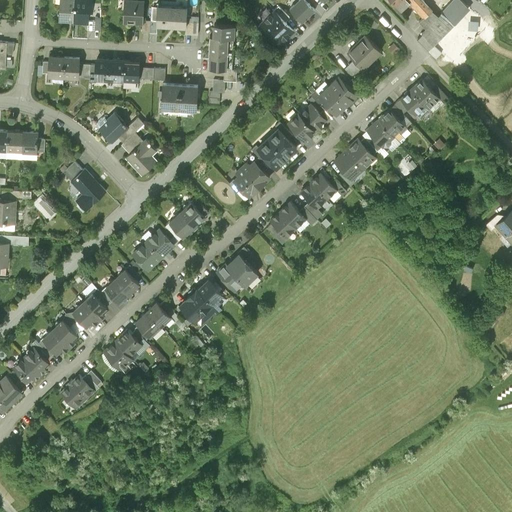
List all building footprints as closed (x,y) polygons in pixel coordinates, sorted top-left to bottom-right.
[(60,0),(59,19),(73,20),(74,0),(60,0)] [(74,0),(73,20),(87,20),(88,0),(74,0)] [(144,19),(144,0),(143,0),(124,0),(124,23),(143,24),(144,19)] [(298,0),(289,9),(302,22),(315,10),(305,0),(298,0)] [(391,0),(401,9),(409,1),(407,0),(391,0)] [(432,9),(423,0),(407,0),(409,1),(423,16),(424,17),(432,9)] [(462,0),(452,0),(438,15),(426,28),(421,33),(422,34),(417,39),(435,58),(441,52),(433,45),(455,24),(450,20),(465,3),(462,0)] [(157,24),(186,25),(187,25),(187,21),(188,7),(157,6),(157,20),(156,24),(157,24)] [(275,10),(285,21),(289,17),(278,6),(274,10),(275,10)] [(438,15),(432,9),(424,17),(423,16),(419,21),(426,28),(438,15)] [(270,32),(280,42),(293,30),(285,21),(275,10),(261,23),(262,23),(270,32)] [(198,22),(187,21),(187,25),(186,25),(186,33),(198,34),(198,22)] [(215,23),(214,35),(233,36),(234,24),(215,23)] [(266,36),(270,32),(262,23),(257,27),(266,36)] [(354,58),(363,68),(363,67),(362,66),(379,49),(381,51),(381,50),(366,34),(348,52),(354,58)] [(233,36),(214,35),(210,35),(209,51),(233,52),(233,36)] [(232,68),(233,52),(209,51),(208,67),(224,68),(232,68)] [(49,75),(63,75),(64,56),(50,56),(50,61),(49,72),(49,75)] [(63,75),(79,76),(80,57),(64,56),(63,75)] [(96,77),(108,78),(109,58),(96,58),(96,63),(96,77)] [(109,58),(108,78),(123,78),(124,59),(109,58)] [(363,68),(354,58),(344,68),(353,77),(363,68)] [(124,59),(123,78),(139,79),(139,77),(139,65),(140,60),(124,59)] [(154,66),(139,65),(139,77),(153,77),(154,66)] [(165,67),(154,66),(153,77),(153,78),(165,79),(165,67)] [(339,76),(347,84),(351,80),(338,66),(333,71),(338,76),(339,76)] [(237,69),(232,68),(224,68),(223,79),(225,80),(236,80),(237,69)] [(339,76),(338,76),(329,85),(346,104),(356,94),(347,84),(339,76)] [(431,87),(422,78),(410,89),(425,105),(428,108),(439,97),(440,97),(431,87)] [(223,79),(213,79),(212,91),(221,91),(224,91),(225,80),(223,79)] [(161,106),(161,113),(179,114),(179,108),(180,84),(163,83),(162,106),(161,106)] [(431,87),(440,97),(439,97),(443,101),(448,96),(435,83),(431,87)] [(180,84),(179,108),(196,108),(198,85),(180,84)] [(346,104),(329,85),(319,94),(319,95),(325,101),(336,113),(346,104)] [(320,105),(325,101),(319,95),(319,94),(315,89),(310,94),(320,105)] [(425,105),(410,89),(400,98),(409,108),(415,114),(416,113),(425,105)] [(212,91),(209,91),(209,102),(220,103),(221,91),(212,91)] [(403,113),(409,108),(400,98),(394,104),(403,113)] [(320,113),(311,104),(301,114),(315,129),(318,126),(322,126),(322,123),(325,119),(320,113)] [(394,104),(390,108),(401,121),(406,116),(403,113),(394,104)] [(428,108),(425,105),(416,113),(421,119),(430,110),(428,108)] [(390,108),(389,108),(378,119),(393,135),(398,131),(400,133),(407,127),(405,125),(401,121),(390,108)] [(320,113),(325,119),(328,122),(332,118),(324,109),(320,113)] [(101,129),(112,141),(118,135),(121,133),(129,125),(128,125),(125,122),(126,121),(124,119),(124,120),(115,111),(106,118),(109,121),(101,129)] [(315,129),(301,114),(298,111),(288,121),(296,129),(305,138),(315,129)] [(406,116),(401,121),(405,125),(409,120),(406,116)] [(393,135),(378,119),(367,129),(374,136),(383,146),(383,145),(387,146),(390,143),(390,139),(394,136),(393,135)] [(129,125),(121,133),(126,139),(135,130),(136,129),(131,123),(128,125),(129,125)] [(283,124),(278,128),(290,140),(294,136),(291,133),(283,124)] [(290,140),(278,128),(268,138),(286,157),(297,147),(290,140)] [(305,138),(296,129),(291,133),(294,136),(302,145),(308,140),(305,138)] [(8,130),(7,149),(22,150),(23,131),(8,130)] [(135,130),(126,139),(125,140),(133,149),(141,142),(144,140),(135,130)] [(23,131),(22,150),(37,151),(37,138),(38,132),(23,131)] [(404,137),(400,133),(398,131),(393,135),(394,136),(399,142),(404,137)] [(378,151),(383,146),(374,136),(369,141),(377,150),(378,151)] [(377,150),(369,141),(365,137),(360,141),(373,154),(377,150)] [(126,155),(142,173),(157,159),(148,150),(153,146),(150,142),(151,141),(150,140),(149,141),(146,138),(144,140),(141,142),(133,149),(126,155)] [(286,157),(268,138),(259,147),(258,147),(268,158),(276,166),(286,157)] [(360,141),(358,138),(346,149),(363,168),(375,157),(373,154),(360,141)] [(259,157),(263,162),(268,158),(258,147),(259,147),(256,144),(251,148),(259,157)] [(363,168),(346,149),(335,160),(341,167),(352,178),(363,168)] [(254,161),(264,171),(268,167),(263,162),(259,157),(254,161)] [(72,180),(84,169),(75,159),(63,171),(72,180)] [(264,171),(254,161),(250,164),(246,163),(241,167),(259,186),(269,177),(264,171)] [(259,186),(241,167),(237,171),(238,176),(234,179),(234,180),(241,188),(249,196),(259,186)] [(352,178),(341,167),(336,172),(349,186),(355,182),(352,178)] [(76,199),(86,209),(106,190),(85,168),(84,169),(72,180),(84,192),(76,199)] [(330,181),(321,172),(311,182),(327,198),(336,189),(337,189),(330,181)] [(330,181),(337,189),(336,189),(342,195),(347,191),(334,177),(330,181)] [(241,188),(234,180),(234,179),(229,183),(237,192),(241,188)] [(327,198),(311,182),(301,191),(309,201),(316,208),(317,207),(327,198)] [(8,189),(8,197),(17,198),(17,196),(32,197),(32,190),(8,189)] [(44,192),(35,201),(52,217),(61,208),(44,192)] [(8,197),(0,197),(0,220),(6,221),(6,218),(13,219),(13,211),(16,211),(17,198),(8,197)] [(191,201),(188,204),(184,204),(183,204),(183,208),(180,211),(195,227),(199,223),(197,222),(205,215),(195,205),(191,201)] [(195,205),(205,215),(209,211),(199,201),(195,205)] [(299,210),(290,201),(280,210),(296,227),(305,218),(306,217),(299,210)] [(317,207),(316,208),(309,201),(304,205),(317,219),(322,213),(317,207)] [(311,224),(317,219),(304,205),(299,210),(306,217),(305,218),(311,224)] [(511,208),(501,218),(495,224),(496,224),(506,235),(507,234),(511,238),(511,240),(511,241),(511,208)] [(296,227),(280,210),(270,220),(272,222),(286,236),(296,227)] [(195,227),(180,211),(177,214),(173,214),(173,218),(170,221),(174,226),(183,235),(190,229),(192,230),(195,227)] [(496,224),(495,224),(501,218),(496,213),(486,223),(491,228),(496,224)] [(286,236),(272,222),(267,227),(282,243),(288,238),(286,236)] [(179,239),(183,235),(174,226),(170,230),(179,239)] [(174,244),(159,228),(146,240),(161,256),(174,244)] [(5,234),(5,242),(8,242),(29,243),(29,235),(5,234)] [(161,256),(146,240),(133,253),(148,268),(161,256)] [(239,253),(246,260),(252,255),(244,246),(238,252),(239,253)] [(246,260),(239,253),(227,264),(243,281),(245,283),(257,272),(246,260)] [(243,281),(227,264),(226,263),(218,271),(235,289),(243,281)] [(125,268),(135,278),(139,274),(130,264),(125,268)] [(135,278),(125,268),(123,271),(122,271),(118,271),(118,275),(115,278),(130,293),(136,288),(134,287),(139,282),(135,278)] [(130,293),(115,278),(113,280),(108,280),(108,284),(108,285),(105,287),(115,297),(119,301),(123,297),(125,298),(130,293)] [(222,293),(208,279),(198,288),(215,306),(220,302),(220,298),(218,297),(222,293)] [(110,302),(115,297),(105,287),(101,291),(110,302)] [(215,306),(198,288),(198,287),(196,289),(186,298),(187,298),(181,303),(195,319),(204,311),(205,312),(209,312),(215,306)] [(106,306),(110,302),(101,291),(97,288),(93,292),(106,306)] [(106,306),(93,292),(90,294),(90,295),(86,295),(86,299),(85,299),(83,301),(100,319),(105,314),(102,311),(106,306)] [(160,304),(168,313),(172,309),(164,300),(160,304)] [(100,319),(83,301),(80,304),(76,304),(76,308),(73,311),(79,317),(86,325),(91,321),(94,324),(100,319)] [(160,304),(157,301),(147,311),(160,325),(165,321),(169,326),(173,322),(174,319),(168,313),(160,304)] [(492,331),(505,312),(498,307),(485,325),(492,331)] [(74,321),(79,317),(73,311),(68,315),(73,321),(74,321)] [(160,325),(147,311),(136,320),(139,323),(150,335),(160,325)] [(69,325),(73,321),(68,315),(68,314),(63,319),(69,325)] [(69,325),(63,319),(53,328),(70,346),(75,341),(72,337),(77,333),(69,325)] [(146,339),(150,335),(139,323),(135,327),(136,329),(144,337),(146,339)] [(70,346),(53,328),(43,338),(55,351),(56,352),(61,347),(64,351),(70,346)] [(131,333),(128,329),(116,339),(130,354),(141,343),(140,341),(131,333)] [(131,333),(140,341),(144,337),(136,329),(131,333)] [(51,355),(55,351),(43,338),(38,342),(48,352),(51,355)] [(44,356),(48,352),(38,342),(36,339),(31,344),(34,346),(44,356)] [(130,354),(116,339),(104,350),(121,368),(122,367),(126,371),(131,366),(128,362),(133,357),(130,354)] [(48,360),(44,356),(34,346),(31,349),(27,349),(27,353),(26,353),(24,356),(41,373),(46,368),(43,365),(48,360)] [(41,373),(24,356),(22,358),(21,358),(17,358),(17,362),(14,365),(27,379),(32,375),(35,378),(41,373)] [(91,369),(87,373),(97,384),(102,379),(91,369)] [(87,373),(82,377),(93,388),(95,390),(99,386),(97,384),(87,373)] [(82,377),(80,374),(62,390),(67,396),(67,399),(69,401),(71,401),(72,401),(75,403),(85,394),(86,395),(93,388),(82,377)] [(22,391),(6,375),(0,380),(0,406),(3,409),(22,391)]
